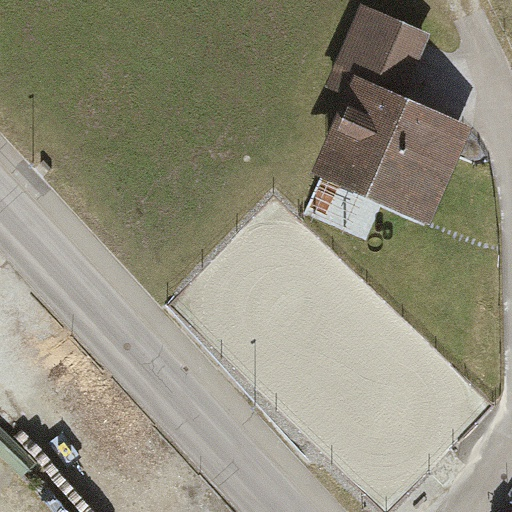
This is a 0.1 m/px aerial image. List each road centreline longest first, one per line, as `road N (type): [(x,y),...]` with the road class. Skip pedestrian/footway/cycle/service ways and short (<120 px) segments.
road 1 (unclassified): [(0,210),(277,511)]
road 2 (track): [(470,0),(511,124)]
